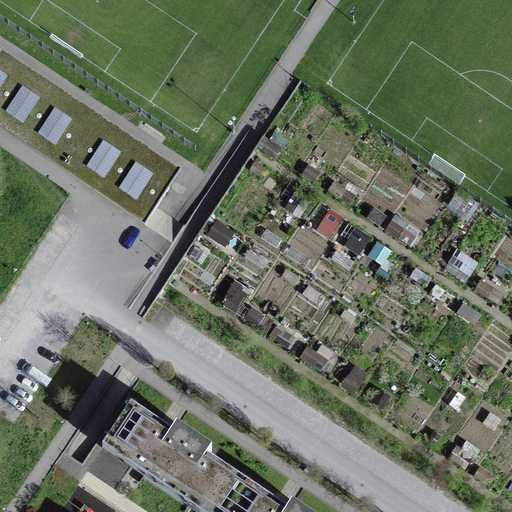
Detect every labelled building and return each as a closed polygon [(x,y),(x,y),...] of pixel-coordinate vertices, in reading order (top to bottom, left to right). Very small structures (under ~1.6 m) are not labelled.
[(0,59),(0,127),(145,225),(176,178),(0,59)] [(258,147),(274,158),(288,138),(275,129),(268,139),(265,137),(258,147)] [(249,170),(260,176),(265,167),(254,161),(249,170)] [(302,175),(313,182),(320,171),(309,164),(302,175)] [(327,192),(350,206),(357,196),(334,181),(327,192)] [(284,209),(300,218),(309,202),(293,193),(284,209)] [(379,227),(387,216),(374,207),(366,218),(379,227)] [(329,209),(316,230),(330,238),(343,217),(329,209)] [(386,229),(412,247),(422,233),(396,215),(386,229)] [(203,234),(225,247),(235,231),(213,218),(203,234)] [(344,246),(360,256),(372,238),(355,228),(344,246)] [(368,256),(382,265),(377,272),(386,278),(395,265),(387,259),(391,252),(377,242),(368,256)] [(245,258),(263,269),(269,260),(251,248),(245,258)] [(286,254),(306,267),(310,261),(290,248),(286,254)] [(448,263),(470,276),(479,262),(457,249),(448,263)] [(330,258),(349,271),(355,263),(336,250),(330,258)] [(507,279),(511,271),(511,270),(500,262),(495,271),(507,279)] [(409,277),(426,288),(432,279),(415,268),(409,277)] [(282,276),(296,284),(300,278),(286,269),(282,276)] [(498,304),(504,293),(481,279),(474,290),(498,304)] [(220,302),(236,314),(252,291),(236,280),(220,302)] [(439,300),(445,290),(436,284),(429,294),(439,300)] [(301,296),(320,307),(325,299),(306,287),(301,296)] [(458,314),(475,325),(481,315),(464,304),(458,314)] [(245,319),(267,332),(274,320),(252,307),(245,319)] [(341,317),(351,324),(356,317),(346,310),(341,317)] [(269,336),(288,349),(295,338),(285,331),(286,329),(278,323),(269,336)] [(299,358),(321,372),(334,351),(322,344),(317,352),(307,346),(299,358)] [(341,387),(355,395),(368,374),(354,366),(341,387)] [(370,403),(383,410),(390,396),(377,389),(370,403)] [(449,405),(457,410),(465,398),(457,393),(449,405)] [(165,430),(130,406),(103,447),(139,470),(201,511),(229,511),(248,485),(207,458),(211,451),(176,427),(172,434),(165,430)] [(483,424),(494,431),(501,420),(490,413),(483,424)] [(431,436),(438,441),(442,436),(434,430),(431,436)] [(448,458),(465,469),(473,456),(457,445),(448,458)] [(474,476),(485,483),(492,474),(480,466),(474,476)] [(282,508),(248,485),(229,511),(302,511),(292,505),(288,511),(282,508)]
